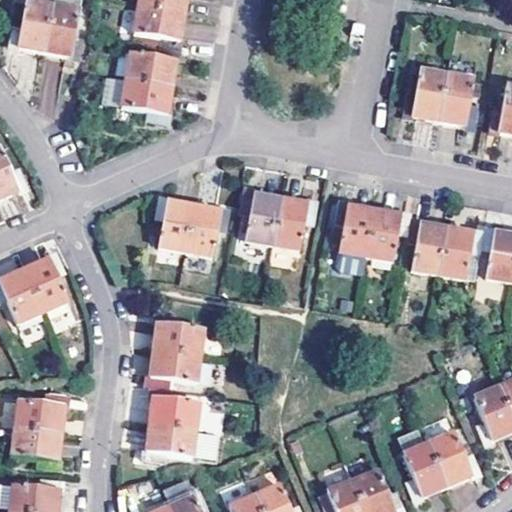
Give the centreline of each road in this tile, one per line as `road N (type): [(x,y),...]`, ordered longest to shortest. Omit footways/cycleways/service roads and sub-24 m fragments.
road 1 (residential): [(66,210),(105,308),(111,352),(97,511)]
road 2 (residential): [(66,210),(227,136)]
road 3 (residential): [(511,188),(348,158)]
road 4 (residential): [(348,158),(377,0)]
road 5 (residential): [(249,0),(227,136)]
road 6 (residential): [(0,96),(36,144),(66,210)]
road 7 (residential): [(227,136),(348,158)]
